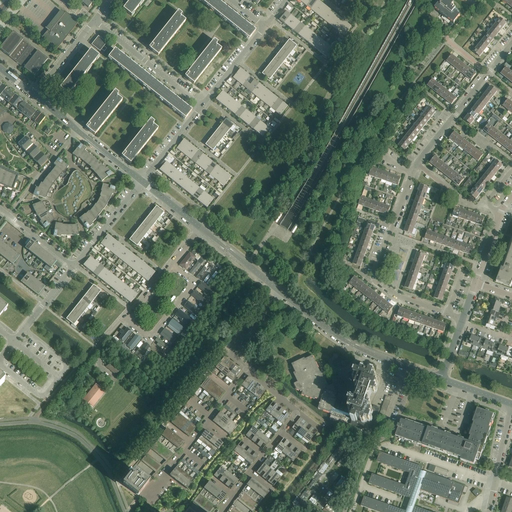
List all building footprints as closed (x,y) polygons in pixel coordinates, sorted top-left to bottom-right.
[(84,0),(82,3),(88,8),(94,0),(84,0)] [(137,0),(130,0),(127,4),(123,10),(131,16),(141,3),(137,0)] [(217,1),(216,0),(198,0),(210,9),(217,1)] [(318,1),(316,0),(310,0),(306,6),(311,9),(318,1)] [(435,9),(434,9),(454,24),(460,17),(454,12),(456,10),(452,7),(453,5),(454,5),(448,0),(446,0),(445,1),(444,1),(443,3),(441,1),(435,9)] [(230,11),(217,1),(210,9),(223,19),(230,11)] [(322,4),(318,1),(311,9),(315,13),(322,4)] [(327,8),(322,4),(315,13),(320,17),(327,8)] [(332,12),(327,8),(320,17),(325,21),(332,12)] [(65,13),(64,14),(60,11),(46,29),(48,30),(42,38),(57,50),(78,23),(65,13)] [(242,21),(230,11),(223,19),(236,29),(242,21)] [(279,20),(284,24),(291,15),(286,11),(279,20)] [(153,46),(152,45),(149,49),(148,51),(152,52),(158,56),(185,21),(180,17),(182,15),(178,12),(176,14),(177,15),(153,46)] [(337,16),(332,12),(325,21),(330,24),(337,16)] [(291,15),(284,24),(288,28),(295,19),(291,15)] [(341,19),(337,16),(330,24),(334,28),(341,19)] [(500,18),(496,23),(503,28),(507,23),(500,18)] [(295,19),(288,28),(293,32),(300,23),(295,19)] [(346,23),(341,19),(334,28),(339,32),(346,23)] [(255,31),(242,21),(236,29),(249,40),(255,31)] [(300,23),(293,32),(298,35),(305,26),(300,23)] [(351,27),(346,23),(339,32),(344,36),(351,27)] [(503,28),(496,23),(492,28),(499,33),(503,28)] [(305,26),(298,35),(302,39),(309,30),(305,26)] [(499,33),(492,28),(489,33),(495,38),(499,33)] [(309,30),(302,39),(307,43),(314,34),(309,30)] [(0,48),(0,49),(16,63),(30,46),(13,32),(0,48)] [(495,38),(489,33),(485,38),(491,43),(495,38)] [(314,34),(307,43),(312,47),(319,38),(314,34)] [(107,49),(104,47),(103,45),(104,43),(100,40),(101,40),(99,38),(93,45),(97,49),(103,54),(107,49)] [(319,38),(312,47),(317,50),(324,42),(319,38)] [(491,43),(485,38),(481,42),(487,47),(491,43)] [(188,74),(187,74),(187,73),(184,77),(184,79),(188,80),(194,85),(221,50),(216,45),(217,43),(214,40),(212,43),(213,44),(188,74)] [(289,40),(285,45),(293,51),(296,46),(289,40)] [(324,42),(317,50),(321,54),(328,45),(324,42)] [(487,47),(481,42),(477,47),(483,52),(487,47)] [(293,51),(285,45),(282,49),(290,55),(293,51)] [(328,45),(321,54),(326,58),(333,49),(328,45)] [(30,46),(16,63),(34,77),(47,59),(30,46)] [(483,52),(477,47),(473,52),(480,57),(483,52)] [(290,55),(282,49),(279,53),(286,59),(290,55)] [(90,50),(80,63),(89,69),(99,57),(90,50)] [(115,50),(108,58),(121,68),(128,60),(115,50)] [(286,59),(279,53),(275,57),(283,63),(286,59)] [(457,59),(452,55),(447,61),(452,65),(457,59)] [(283,63),(275,57),(272,61),(279,67),(283,63)] [(462,63),(457,59),(452,65),(456,69),(462,63)] [(140,70),(128,60),(121,68),(134,78),(140,70)] [(279,67),(272,61),(268,66),(276,72),(279,67)] [(80,63),(70,75),(79,82),(89,69),(80,63)] [(466,67),(462,63),(456,69),(461,73),(466,67)] [(276,72),(268,66),(265,70),(273,76),(276,72)] [(471,70),(466,67),(461,73),(466,77),(471,70)] [(501,74),(506,78),(511,72),(506,68),(501,74)] [(233,78),(238,82),(245,73),(240,69),(233,78)] [(153,80),(140,70),(134,78),(147,89),(153,80)] [(273,76),(265,70),(262,74),(269,80),(273,76)] [(476,74),(471,70),(466,77),(471,81),(476,74)] [(249,77),(245,73),(238,82),(242,85),(249,77)] [(68,95),(79,82),(70,75),(60,89),(68,95)] [(254,80),(249,77),(242,85),(247,89),(254,80)] [(432,79),(427,86),(432,90),(437,83),(432,79)] [(166,91),(153,80),(147,89),(159,99),(166,91)] [(259,84),(254,80),(247,89),(252,93),(259,84)] [(437,83),(432,90),(437,94),(442,87),(437,83)] [(264,88),(259,84),(252,93),(257,97),(264,88)] [(491,86),(487,91),(494,96),(497,91),(491,86)] [(442,87),(437,94),(442,97),(447,91),(442,87)] [(0,96),(4,100),(10,92),(6,88),(0,95),(0,96)] [(268,92),(264,88),(257,97),(261,100),(268,92)] [(117,96),(118,94),(115,91),(113,94),(114,95),(89,125),(88,124),(85,128),(85,130),(89,131),(95,135),(122,101),(117,96)] [(179,101),(166,91),(159,99),(172,109),(179,101)] [(215,100),(220,104),(227,95),(222,91),(215,100)] [(447,91),(442,97),(447,101),(452,95),(447,91)] [(487,91),(483,96),(490,101),(494,96),(487,91)] [(8,103),(15,95),(10,92),(4,100),(8,103)] [(273,95),(268,92),(261,100),(266,104),(273,95)] [(12,106),(19,98),(15,95),(8,103),(12,106)] [(227,95),(220,104),(225,107),(232,99),(227,95)] [(278,99),(273,95),(266,104),(271,108),(278,99)] [(452,95),(447,101),(452,105),(457,99),(452,95)] [(483,96),(479,101),(486,106),(490,101),(483,96)] [(17,110),(23,102),(19,98),(12,106),(17,110)] [(232,99),(225,107),(230,111),(237,102),(232,99)] [(282,103),(278,99),(271,108),(275,112),(282,103)] [(503,106),(508,110),(511,104),(511,102),(508,100),(503,106)] [(192,111),(179,101),(172,109),(185,119),(192,111)] [(479,101),(476,105),(482,111),(486,106),(479,101)] [(21,113),(27,105),(23,102),(17,110),(21,113)] [(237,102),(230,111),(234,115),(241,106),(237,102)] [(287,107),(282,103),(275,112),(280,116),(287,107)] [(25,117),(31,109),(27,105),(21,113),(25,117)] [(476,105),(472,110),(478,115),(482,111),(476,105)] [(241,106),(234,115),(239,119),(246,110),(241,106)] [(429,107),(425,112),(432,117),(436,112),(429,107)] [(29,120),(36,111),(35,112),(31,109),(25,117),(29,120)] [(246,110),(239,119),(244,122),(251,114),(246,110)] [(472,110),(468,115),(474,120),(478,115),(472,110)] [(35,122),(41,115),(36,111),(29,120),(30,120),(30,119),(35,122)] [(432,117),(425,112),(421,117),(428,122),(432,117)] [(251,114),(244,122),(248,126),(255,117),(251,114)] [(39,126),(45,118),(41,115),(35,122),(39,126)] [(464,120),(471,125),(474,120),(468,115),(464,120)] [(255,117),(248,126),(253,130),(260,121),(255,117)] [(428,122),(421,117),(418,122),(424,127),(428,122)] [(225,119),(225,120),(222,124),(230,130),(233,126),(225,119)] [(125,154),(124,153),(121,157),(121,159),(125,160),(125,159),(130,163),(130,164),(158,129),(152,125),(154,123),(150,120),(148,122),(150,123),(125,154)] [(260,121),(253,130),(258,134),(265,125),(260,121)] [(424,127),(418,122),(414,126),(420,132),(424,127)] [(13,130),(12,126),(9,124),(6,124),(3,127),(4,131),(7,134),(10,133),(13,130)] [(230,130),(222,124),(219,128),(226,134),(230,130)] [(483,131),(488,134),(493,128),(489,124),(483,131)] [(265,125),(258,134),(263,138),(270,129),(265,125)] [(420,132),(414,126),(410,131),(416,136),(420,132)] [(226,134),(219,128),(216,131),(215,132),(223,138),(226,134)] [(493,128),(488,134),(493,138),(498,132),(493,128)] [(416,136),(410,131),(406,136),(413,141),(416,136)] [(223,138),(215,132),(212,137),(219,143),(223,138)] [(449,139),(454,142),(459,136),(454,132),(449,139)] [(498,132),(493,138),(498,142),(503,136),(498,132)] [(413,141),(406,136),(402,141),(409,146),(413,141)] [(464,140),(459,136),(454,142),(459,146),(464,140)] [(503,136),(498,142),(503,146),(508,139),(503,136)] [(22,148),(29,141),(25,137),(18,144),(22,148)] [(219,143),(212,137),(208,141),(216,147),(219,143)] [(511,142),(508,139),(503,146),(507,150),(509,148),(511,144),(511,142)] [(177,148),(181,152),(188,143),(184,140),(177,148)] [(469,144),(464,140),(459,146),(464,150),(469,144)] [(26,152),(33,145),(29,141),(22,148),(26,152)] [(216,147),(208,141),(205,145),(213,151),(216,147)] [(409,146),(402,141),(398,146),(405,151),(409,146)] [(193,147),(188,143),(181,152),(186,156),(193,147)] [(474,147),(469,144),(464,150),(469,154),(474,147)] [(29,156),(37,149),(33,145),(26,152),(29,156)] [(86,149),(83,146),(80,145),(76,150),(82,154),(84,151),(86,149)] [(198,151),(193,147),(186,156),(191,160),(198,151)] [(478,151),(474,147),(469,154),(473,158),(478,151)] [(33,160),(40,153),(37,149),(29,156),(33,160)] [(79,158),(82,154),(76,150),(72,155),(78,159),(79,158)] [(83,162),(89,154),(84,151),(82,154),(79,158),(83,162)] [(203,155),(198,151),(191,160),(196,163),(203,155)] [(483,155),(478,151),(473,158),(478,162),(483,155)] [(37,164),(44,157),(40,153),(33,160),(37,164)] [(87,165),(93,158),(89,154),(83,162),(87,165)] [(207,158),(203,155),(196,163),(200,167),(207,158)] [(430,163),(435,167),(440,160),(435,156),(430,163)] [(41,168),(48,161),(44,157),(37,164),(41,168)] [(91,168),(97,161),(93,158),(87,165),(91,168)] [(212,162),(207,158),(200,167),(205,171),(212,162)] [(63,163),(62,162),(58,159),(54,165),(56,167),(59,169),(63,163)] [(440,160),(435,167),(440,171),(445,164),(440,160)] [(94,172),(101,165),(102,165),(97,161),(91,168),(90,169),(94,172)] [(496,161),(492,166),(499,171),(503,166),(496,161)] [(159,170),(164,174),(171,165),(166,162),(159,170)] [(217,166),(212,162),(205,171),(210,175),(217,166)] [(68,167),(64,163),(63,163),(59,169),(63,172),(64,173),(68,167)] [(445,164),(440,171),(444,175),(449,168),(445,164)] [(102,172),(105,169),(101,165),(94,172),(94,173),(97,176),(102,172)] [(171,165),(164,174),(169,178),(176,169),(171,165)] [(221,170),(217,166),(210,175),(214,178),(221,170)] [(499,171),(492,166),(489,170),(495,175),(499,171)] [(63,172),(59,169),(56,167),(53,171),(60,176),(63,172)] [(112,174),(110,171),(107,168),(105,169),(102,172),(107,178),(112,174)] [(378,170),(372,168),(369,176),(375,178),(378,170)] [(449,168),(444,175),(449,178),(454,172),(449,168)] [(17,177),(10,174),(3,171),(0,169),(0,183),(1,184),(0,185),(5,187),(5,186),(8,187),(8,188),(13,190),(13,189),(16,190),(15,191),(20,193),(25,179),(17,177)] [(176,169),(169,178),(173,182),(180,173),(176,169)] [(226,173),(221,170),(214,178),(219,182),(226,173)] [(383,172),(378,170),(375,178),(381,180),(383,172)] [(495,175),(489,170),(485,175),(491,180),(495,175)] [(60,176),(53,171),(49,175),(56,180),(56,181),(60,176)] [(77,204),(86,188),(80,173),(80,172),(79,172),(78,171),(77,171),(76,171),(75,171),(75,172),(74,172),(72,174),(71,175),(70,178),(69,179),(71,184),(61,199),(67,219),(68,219),(69,219),(70,219),(70,218),(71,218),(72,218),(73,217),(79,210),(77,204)] [(107,178),(102,172),(97,176),(102,182),(107,178)] [(389,174),(383,172),(381,180),(386,182),(389,174)] [(454,172),(449,178),(454,182),(459,176),(454,172)] [(180,173),(173,182),(178,185),(185,177),(180,173)] [(231,177),(226,173),(219,182),(224,186),(231,177)] [(56,180),(49,175),(49,174),(46,179),(53,184),(56,180)] [(395,176),(389,174),(386,182),(392,184),(395,176)] [(491,180),(485,175),(481,180),(487,185),(491,180)] [(401,178),(395,176),(392,184),(398,186),(401,178)] [(464,180),(459,176),(454,182),(459,186),(464,180)] [(185,177),(178,185),(183,189),(190,180),(185,177)] [(53,184),(46,179),(42,184),(50,188),(53,184)] [(190,180),(183,189),(187,193),(194,184),(190,180)] [(487,185),(481,180),(477,185),(484,190),(487,185)] [(50,188),(42,184),(41,183),(38,188),(42,190),(48,193),(50,188)] [(194,184),(187,193),(192,197),(199,188),(194,184)] [(107,193),(109,186),(103,185),(101,192),(107,193)] [(421,185),(419,191),(426,194),(428,188),(421,185)] [(484,190),(477,185),(473,190),(480,195),(484,190)] [(113,195),(115,188),(109,186),(107,193),(112,195),(113,195)] [(39,197),(42,190),(38,188),(36,188),(33,195),(39,197)] [(199,188),(192,197),(197,201),(204,192),(199,188)] [(45,199),(48,193),(42,190),(39,197),(45,199)] [(480,195),(473,190),(469,194),(476,200),(480,195)] [(419,191),(417,197),(424,200),(426,194),(419,191)] [(112,195),(107,193),(101,192),(100,196),(100,197),(109,200),(110,200),(112,195)] [(204,192),(197,201),(201,204),(208,196),(204,192)] [(208,196),(201,204),(206,208),(213,199),(208,196)] [(107,205),(109,200),(100,197),(98,201),(107,205)] [(367,199),(361,197),(358,205),(364,207),(367,199)] [(417,197),(414,203),(422,206),(424,200),(417,197)] [(373,201),(367,199),(364,207),(370,209),(373,201)] [(107,205),(98,201),(96,205),(103,210),(107,205)] [(379,203),(373,201),(370,209),(376,211),(379,203)] [(44,207),(42,202),(32,206),(35,212),(44,207)] [(385,205),(379,203),(376,211),(382,213),(385,205)] [(414,203),(412,209),(420,211),(422,206),(414,203)] [(103,210),(96,205),(95,204),(93,209),(99,215),(100,215),(103,210)] [(390,208),(385,205),(382,213),(388,215),(390,208)] [(156,206),(156,207),(153,211),(160,217),(164,212),(156,206)] [(38,217),(46,211),(44,207),(35,212),(38,217)] [(452,216),(458,218),(461,210),(455,208),(452,216)] [(99,215),(93,209),(89,212),(96,219),(99,215)] [(412,209),(410,214),(418,217),(420,211),(412,209)] [(467,212),(461,210),(458,218),(464,220),(467,212)] [(45,218),(49,215),(47,211),(46,211),(38,217),(41,221),(45,218)] [(160,217),(153,211),(149,215),(157,221),(160,217)] [(96,219),(89,212),(85,215),(89,219),(92,223),(96,219)] [(473,214),(467,212),(464,220),(470,222),(473,214)] [(54,220),(50,214),(49,215),(45,218),(49,224),(54,220)] [(410,214),(408,220),(416,223),(418,217),(410,214)] [(478,216),(473,214),(470,222),(476,224),(478,216)] [(83,224),(89,219),(85,215),(79,219),(83,224)] [(157,221),(149,215),(146,219),(154,225),(157,221)] [(484,218),(478,216),(476,224),(482,226),(484,218)] [(49,224),(45,218),(41,221),(40,222),(45,228),(49,224)] [(93,225),(92,223),(89,219),(83,224),(87,229),(93,225)] [(154,225),(146,219),(143,223),(150,229),(154,225)] [(408,220),(406,226),(414,229),(416,223),(408,220)] [(150,229),(143,223),(139,228),(147,234),(150,229)] [(367,224),(365,230),(373,232),(375,226),(367,224)] [(404,232),(412,235),(414,229),(406,226),(404,232)] [(147,234),(139,228),(136,232),(143,238),(147,234)] [(373,232),(365,230),(363,235),(371,238),(373,232)] [(433,233),(427,231),(425,239),(431,241),(433,233)] [(143,238),(136,232),(132,236),(140,242),(143,238)] [(439,235),(433,233),(431,241),(436,243),(439,235)] [(105,247),(112,239),(108,235),(101,244),(105,247)] [(371,238),(363,235),(361,241),(369,244),(371,238)] [(445,237),(439,235),(436,243),(442,245),(445,237)] [(140,242),(132,236),(129,240),(137,247),(140,242)] [(451,239),(445,237),(442,245),(448,247),(451,239)] [(110,251),(117,242),(112,239),(105,247),(110,251)] [(456,242),(451,239),(448,247),(454,249),(456,242)] [(29,252),(35,244),(31,241),(25,248),(29,252)] [(369,244),(361,241),(359,247),(367,250),(369,244)] [(122,246),(117,242),(110,251),(115,255),(122,246)] [(462,244),(456,242),(454,249),(459,251),(462,244)] [(34,255),(39,248),(35,244),(29,252),(34,255)] [(468,246),(462,244),(459,251),(465,253),(468,246)] [(511,283),(511,244),(503,269),(501,268),(497,280),(511,285),(511,283)] [(0,254),(4,258),(11,249),(7,246),(0,254)] [(127,250),(122,246),(115,255),(120,259),(127,250)] [(474,248),(468,246),(465,253),(471,256),(474,248)] [(367,250),(359,247),(357,253),(365,255),(367,250)] [(38,259),(44,251),(39,248),(34,255),(38,259)] [(8,262),(15,253),(11,249),(4,258),(8,262)] [(131,254),(127,250),(120,259),(124,263),(131,254)] [(42,262),(48,255),(44,251),(38,259),(42,262)] [(13,265),(20,256),(15,253),(8,262),(13,265)] [(365,255),(357,253),(355,258),(363,261),(365,255)] [(417,253),(415,259),(423,262),(425,256),(417,253)] [(136,257),(131,254),(124,263),(129,266),(136,257)] [(181,266),(186,269),(195,258),(190,254),(181,266)] [(46,265),(52,258),(48,255),(42,262),(46,265)] [(83,266),(88,270),(95,261),(90,257),(83,266)] [(141,261),(136,257),(129,266),(134,270),(141,261)] [(51,269),(56,262),(52,258),(46,265),(51,269)] [(363,261),(355,258),(353,264),(361,267),(363,261)] [(415,259),(413,265),(421,267),(423,262),(415,259)] [(95,261),(88,270),(93,273),(100,265),(95,261)] [(145,265),(141,261),(134,270),(138,274),(145,265)] [(189,272),(193,275),(200,266),(197,263),(189,272)] [(447,263),(445,269),(452,272),(454,266),(447,263)] [(100,265),(93,273),(97,277),(104,268),(100,265)] [(150,269),(145,265),(138,274),(143,277),(150,269)] [(413,265),(411,270),(419,273),(421,267),(413,265)] [(203,280),(206,277),(204,274),(208,269),(205,266),(196,277),(199,280),(201,278),(203,280)] [(104,268),(97,277),(102,281),(109,272),(104,268)] [(155,273),(150,269),(143,277),(148,281),(155,273)] [(452,272),(445,269),(442,275),(450,278),(452,272)] [(411,270),(409,276),(417,279),(419,273),(411,270)] [(24,285),(31,276),(27,272),(20,281),(24,285)] [(109,272),(102,281),(107,285),(114,276),(109,272)] [(450,278),(442,275),(440,281),(448,284),(450,278)] [(29,289),(36,280),(31,276),(24,285),(29,289)] [(114,276),(107,285),(111,288),(118,280),(114,276)] [(409,276),(407,282),(415,285),(417,279),(409,276)] [(349,283),(354,287),(359,281),(355,277),(349,283)] [(33,292),(40,283),(36,280),(29,289),(33,292)] [(118,280),(111,288),(116,292),(123,283),(118,280)] [(364,285),(359,281),(354,287),(359,291),(364,285)] [(448,284),(440,281),(438,287),(446,289),(448,284)] [(213,291),(202,282),(197,288),(208,297),(213,291)] [(413,291),(415,285),(407,282),(405,288),(413,291)] [(38,296),(45,287),(40,283),(33,292),(38,296)] [(123,283),(116,292),(121,296),(128,287),(123,283)] [(101,291),(97,289),(93,285),(90,290),(97,296),(101,291)] [(369,288),(364,285),(359,291),(364,295),(369,288)] [(128,287),(121,296),(126,300),(132,291),(128,287)] [(446,289),(438,287),(436,292),(444,295),(446,289)] [(374,292),(369,288),(364,295),(369,299),(374,292)] [(97,296),(90,290),(86,294),(94,300),(97,296)] [(132,291),(126,300),(130,303),(137,295),(132,291)] [(194,292),(190,296),(202,306),(206,301),(194,292)] [(379,296),(374,292),(369,299),(374,302),(379,296)] [(444,295),(436,292),(434,298),(442,301),(444,295)] [(94,300),(86,294),(83,298),(91,304),(94,300)] [(384,300),(379,296),(374,302),(379,306),(384,300)] [(91,304),(83,298),(79,302),(87,308),(91,304)] [(494,298),(492,306),(500,308),(501,304),(503,305),(504,302),(494,298)] [(389,303),(384,300),(379,306),(383,310),(389,303)] [(187,301),(183,305),(194,313),(197,309),(187,301)] [(87,308),(79,302),(76,307),(84,313),(87,308)] [(394,307),(389,303),(383,310),(388,314),(394,307)] [(500,308),(492,306),(489,313),(499,316),(500,313),(498,312),(500,308)] [(84,313),(76,307),(73,311),(80,317),(84,313)] [(397,316),(403,318),(406,311),(400,308),(397,316)] [(179,310),(175,316),(184,324),(189,318),(179,310)] [(80,317),(73,311),(69,315),(77,321),(80,317)] [(412,313),(406,311),(403,318),(409,320),(412,313)] [(417,315),(412,313),(409,320),(415,322),(417,315)] [(499,316),(489,313),(487,320),(495,323),(496,319),(498,319),(499,316)] [(77,321),(69,315),(66,319),(74,326),(77,321)] [(423,317),(417,315),(415,322),(420,324),(423,317)] [(429,319),(423,317),(420,324),(426,326),(429,319)] [(435,321),(429,319),(426,326),(432,329),(435,321)] [(495,323),(487,320),(484,327),(494,330),(495,327),(493,327),(495,323)] [(441,323),(435,321),(432,329),(438,331),(441,323)] [(447,325),(441,323),(438,331),(444,333),(447,325)] [(164,329),(174,336),(177,332),(168,325),(164,329)] [(124,343),(132,332),(128,329),(119,339),(124,343)] [(174,336),(164,329),(161,334),(167,339),(165,343),(170,346),(173,342),(170,340),(174,336)] [(469,333),(466,343),(473,346),(476,337),(472,336),(473,334),(469,333)] [(133,350),(141,340),(137,336),(129,347),(133,350)] [(480,339),(476,337),(473,346),(480,348),(484,338),(481,337),(480,339)] [(167,346),(157,338),(153,343),(164,351),(167,346)] [(487,339),(484,338),(480,348),(487,351),(490,342),(486,341),(487,339)] [(494,344),(490,342),(487,351),(494,353),(498,343),(495,342),(494,344)] [(501,344),(498,343),(494,353),(501,356),(504,347),(500,346),(501,344)] [(141,358),(150,347),(147,345),(138,356),(141,358)] [(508,358),(511,348),(509,347),(508,349),(504,347),(501,356),(501,358),(508,360),(508,358)] [(337,395),(336,394),(337,393),(333,385),(329,387),(325,379),(326,378),(323,371),(321,373),(313,356),(308,358),(309,360),(306,362),(305,358),(292,365),(293,368),(292,369),(294,373),(294,374),(298,383),(297,383),(299,388),(298,390),(303,392),(302,395),(315,400),(315,398),(321,401),(318,409),(331,414),(331,415),(340,419),(340,417),(349,420),(350,419),(352,420),(351,424),(372,432),(380,409),(374,406),(373,408),(368,406),(369,401),(368,401),(371,392),(376,393),(377,389),(376,388),(377,384),(374,383),(376,378),(373,377),(375,373),(370,371),(369,374),(366,373),(366,372),(362,370),(361,373),(356,372),(355,376),(356,377),(355,381),(358,382),(356,386),(359,387),(357,392),(359,392),(356,401),(352,400),(352,399),(337,394),(337,395)] [(224,357),(215,368),(221,372),(226,365),(224,363),(227,359),(224,357)] [(230,361),(226,365),(221,372),(227,377),(232,370),(229,368),(233,364),(230,361)] [(121,371),(110,362),(106,367),(117,376),(121,371)] [(235,366),(232,370),(227,377),(232,382),(238,375),(235,372),(238,368),(235,366)] [(250,378),(249,376),(241,386),(245,389),(252,380),(250,378)] [(209,379),(207,378),(200,387),(204,391),(211,382),(209,380),(209,379)] [(253,380),(252,380),(245,389),(250,392),(257,384),(254,382),(255,381),(253,380)] [(212,381),(211,382),(204,391),(208,394),(215,385),(213,383),(212,381)] [(257,383),(257,384),(250,392),(254,396),(261,387),(258,385),(259,384),(257,383)] [(82,400),(92,407),(105,392),(95,384),(82,400)] [(216,385),(215,385),(208,394),(212,397),(220,389),(217,387),(218,386),(216,385)] [(261,386),(261,387),(254,396),(258,399),(266,390),(261,386)] [(220,388),(220,389),(212,397),(217,401),(224,392),(220,388)] [(272,408),(270,406),(265,411),(271,416),(276,410),(279,407),(276,404),(272,408)] [(278,412),(276,410),(271,416),(277,420),(281,415),(284,411),(281,409),(278,412)] [(474,423),(471,432),(469,435),(463,433),(460,439),(428,428),(428,429),(401,420),(399,425),(398,425),(397,428),(398,428),(395,436),(426,447),(426,446),(461,458),(460,460),(474,465),(476,460),(479,461),(486,441),(490,428),(489,427),(494,415),(489,413),(489,412),(486,410),(486,412),(477,409),(472,422),(474,423)] [(220,412),(213,421),(212,422),(215,424),(217,425),(224,416),(220,412)] [(284,417),(281,415),(277,420),(282,425),(290,416),(287,413),(284,417)] [(179,414),(172,423),(171,423),(176,427),(176,426),(183,417),(179,414)] [(224,416),(217,425),(220,427),(219,427),(221,429),(222,428),(229,419),(224,416)] [(183,417),(176,426),(178,428),(178,429),(180,430),(187,421),(183,417)] [(300,417),(291,429),(297,433),(303,426),(300,424),(303,420),(300,417)] [(229,419),(222,428),(224,430),(225,432),(226,431),(233,423),(229,419)] [(187,421),(180,430),(183,432),(182,432),(184,433),(191,424),(187,421)] [(305,429),(309,424),(306,422),(303,426),(297,433),(303,438),(308,431),(305,429)] [(233,423),(226,431),(228,433),(228,434),(230,435),(237,426),(233,423)] [(191,424),(184,433),(187,435),(186,435),(188,437),(196,428),(191,424)] [(312,426),(308,431),(303,438),(309,442),(314,435),(311,433),(314,429),(312,426)] [(253,427),(245,436),(248,438),(252,435),(254,437),(258,431),(253,427)] [(167,429),(164,432),(162,435),(166,438),(168,435),(171,432),(167,429)] [(207,432),(206,430),(198,440),(202,443),(209,434),(207,432)] [(254,437),(251,441),(254,443),(257,439),(260,441),(264,436),(258,431),(254,437)] [(171,432),(168,435),(166,438),(170,442),(173,439),(175,436),(171,432)] [(210,434),(209,434),(202,443),(207,446),(214,438),(211,436),(212,435),(210,434)] [(175,436),(173,439),(170,442),(175,445),(180,439),(175,436)] [(260,441),(257,445),(259,447),(263,444),(266,446),(270,441),(264,436),(260,441)] [(214,437),(214,438),(207,446),(211,450),(218,441),(215,439),(216,438),(214,437)] [(184,442),(180,439),(175,445),(179,449),(184,442)] [(218,441),(211,450),(215,453),(223,444),(220,442),(218,440),(218,441)] [(282,453),(286,447),(289,443),(287,441),(283,445),(280,442),(275,450),(281,454),(282,453)] [(240,448),(238,446),(233,451),(239,456),(244,450),(247,446),(244,444),(240,448)] [(289,449),(286,447),(282,453),(288,457),(292,452),(295,448),(292,446),(289,449)] [(246,452),(244,450),(239,456),(245,460),(249,455),(252,451),(250,449),(246,452)] [(294,454),(292,452),(288,457),(293,462),(301,452),(298,450),(294,454)] [(429,511),(423,510),(421,509),(414,507),(417,499),(420,490),(436,496),(437,496),(448,501),(449,501),(454,502),(454,503),(458,504),(459,504),(463,493),(465,487),(465,486),(452,482),(444,479),(436,476),(426,473),(421,471),(423,467),(417,465),(413,464),(386,454),(380,452),(377,462),(381,463),(410,474),(405,486),(376,476),(372,474),(369,484),(401,496),(404,496),(411,499),(406,511),(399,509),(397,508),(393,507),(364,497),(361,506),(365,508),(376,511),(429,511)] [(252,457),(249,455),(245,460),(251,465),(258,455),(255,453),(252,457)] [(263,464),(256,473),(259,475),(262,472),(265,474),(269,468),(263,464)] [(177,466),(170,475),(169,476),(174,479),(181,470),(177,466)] [(221,467),(213,476),(216,478),(220,475),(222,477),(227,471),(221,467)] [(269,468),(265,474),(262,477),(264,480),(268,476),(270,478),(275,473),(269,468)] [(135,470),(133,470),(122,484),(138,496),(142,491),(149,483),(144,477),(143,478),(139,475),(139,474),(135,470)] [(181,470),(174,479),(177,481),(176,481),(178,482),(179,482),(186,473),(181,470)] [(222,477),(219,481),(222,483),(225,479),(228,481),(232,476),(227,471),(222,477)] [(186,473),(179,482),(181,484),(182,486),(183,485),(190,476),(186,473)] [(275,473),(270,478),(267,482),(270,484),(274,481),(276,483),(281,477),(275,473)] [(190,476),(183,485),(185,487),(185,488),(187,489),(194,480),(190,476)] [(228,481),(225,485),(228,487),(231,484),(234,486),(238,480),(232,476),(228,481)] [(252,479),(249,482),(246,485),(251,488),(253,485),(256,482),(252,479)] [(209,482),(206,485),(204,488),(208,491),(211,488),(213,485),(209,482)] [(256,482),(253,485),(251,488),(255,492),(260,485),(256,482)] [(213,485),(211,488),(208,491),(213,495),(218,489),(213,485)] [(264,489),(260,485),(255,492),(260,495),(262,492),(264,489)] [(222,492),(218,489),(213,495),(217,498),(219,495),(222,492)] [(264,489),(262,492),(260,495),(264,499),(269,492),(264,489)] [(476,489),(472,492),(477,498),(480,495),(476,489)] [(222,492),(219,495),(217,498),(221,502),(226,495),(222,492)] [(511,506),(505,503),(503,509),(510,511),(511,511),(511,510),(511,506)]
